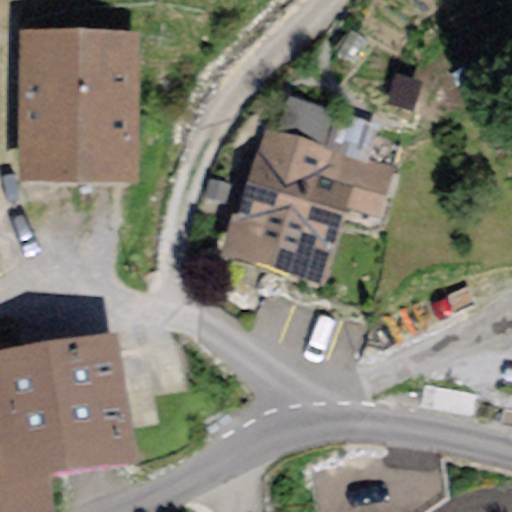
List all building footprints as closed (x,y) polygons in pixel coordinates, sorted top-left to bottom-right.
[(129,173),(130,53),(30,52),(29,172),(129,173)] [(332,115),(292,102),(280,142),(271,139),(239,249),(316,272),(338,198),(370,207),(381,169),(324,152),(331,132),(326,130),(332,115)] [(36,455),(37,462),(124,447),(108,353),(0,370),(0,372),(19,458),(36,455)] [(0,511),(45,505),(37,462),(36,455),(19,458),(0,372),(0,511)] [(406,511),(399,458),(313,471),(318,511),(406,511)]
